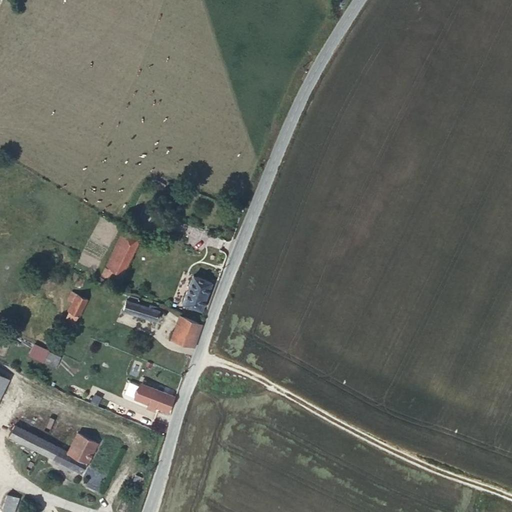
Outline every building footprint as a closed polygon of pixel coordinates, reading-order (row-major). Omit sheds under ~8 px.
[(123,232),(103,274),(118,280),(138,239),(123,232)] [(200,311),(212,284),(193,276),(182,303),(200,311)] [(117,289),(99,285),(97,295),(114,300),(117,289)] [(90,302),(71,292),(66,300),(70,303),(66,310),(68,311),(64,320),(78,327),(90,302)] [(139,298),(132,296),(130,303),(126,302),(123,313),(156,323),(160,312),(157,311),(158,308),(148,304),(147,308),(137,305),(139,298)] [(194,350),(202,326),(179,319),(171,341),(194,350)] [(57,366),(61,355),(33,344),(29,355),(57,366)] [(135,399),(167,413),(173,398),(141,384),(135,399)] [(99,398),(94,406),(113,414),(116,406),(99,398)] [(7,436),(82,474),(97,443),(79,434),(70,452),(14,423),(7,436)] [(120,425),(115,435),(150,454),(156,442),(120,425)] [(6,493),(0,510),(0,511),(3,511),(15,511),(20,498),(6,493)]
